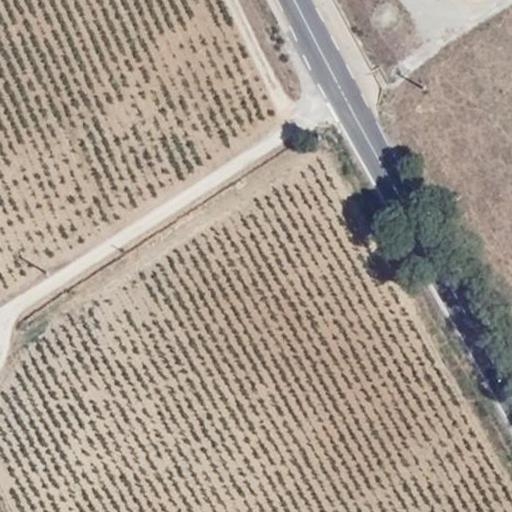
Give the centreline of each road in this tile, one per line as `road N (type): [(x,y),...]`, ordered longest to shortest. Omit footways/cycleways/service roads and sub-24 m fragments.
road 1 (unclassified): [(345,97),(0,318)]
road 2 (primary): [(345,97),(511,393)]
road 3 (track): [(226,0),(293,126)]
